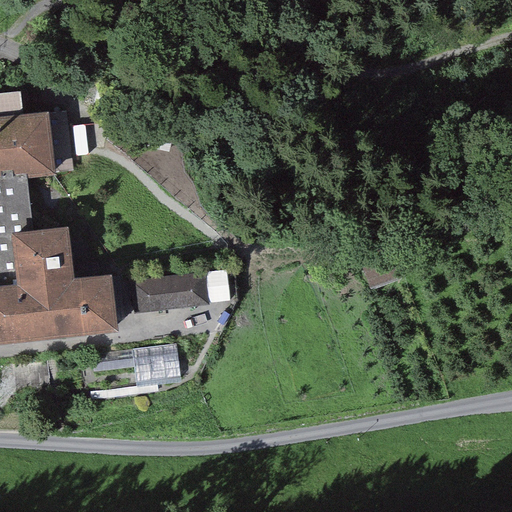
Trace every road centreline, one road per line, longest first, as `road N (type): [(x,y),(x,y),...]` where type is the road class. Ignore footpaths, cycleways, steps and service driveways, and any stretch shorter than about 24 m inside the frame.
road 1 (track): [(511,34),(384,74),(202,23),(134,27),(69,2),(37,5),(0,44)]
road 2 (residential): [(0,441),(223,447),(511,399)]
